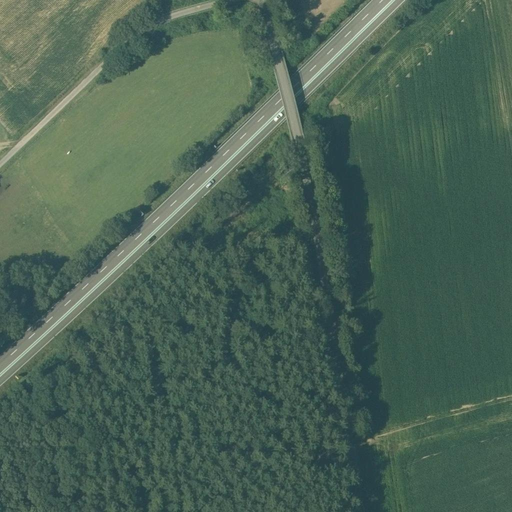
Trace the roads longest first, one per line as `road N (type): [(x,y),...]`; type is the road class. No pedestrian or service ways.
road 1 (trunk): [(0,376),(402,0)]
road 2 (trunk): [(382,0),(0,363)]
road 3 (unclassified): [(360,511),(298,151),(262,0)]
